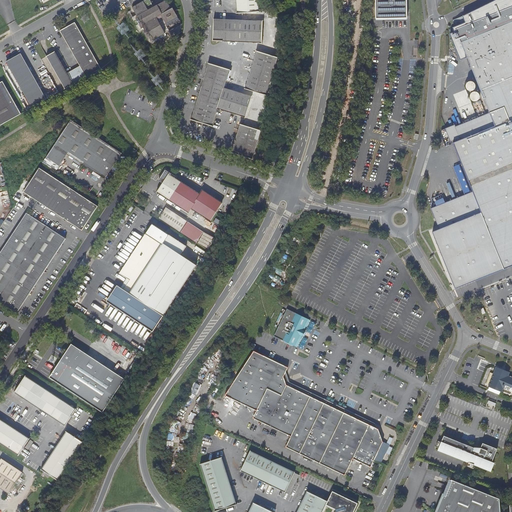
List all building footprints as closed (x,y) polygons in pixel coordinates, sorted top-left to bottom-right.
[(131,18),(139,33),(145,30),(153,43),(167,35),(160,22),(164,20),(166,23),(178,17),(173,8),(171,9),(165,0),(154,6),(150,0),(146,0),(133,8),(137,15),(131,18)] [(259,12),(257,0),(236,0),(237,13),(259,12)] [(407,18),(406,0),(375,0),(376,19),(407,18)] [(473,192),(431,208),(439,229),(433,232),(455,289),(511,266),(511,0),(495,0),(461,17),(464,23),(459,25),(458,21),(453,23),(455,27),(452,27),(454,32),(450,34),(452,40),(455,46),(460,60),(467,57),(472,69),(478,85),(466,89),(477,118),(455,127),(454,125),(445,129),(451,144),(454,143),(458,154),(473,192)] [(105,18),(96,2),(92,4),(101,20),(105,18)] [(262,43),(263,22),(213,20),(213,41),(262,43)] [(67,74),(73,84),(101,69),(75,22),(60,31),(80,66),(67,74)] [(65,89),(73,84),(67,74),(54,51),(47,56),(65,89)] [(246,89),(266,95),(275,65),(278,57),(257,51),(246,89)] [(32,108),(47,99),(21,53),(6,62),(32,108)] [(205,76),(225,82),(229,70),(209,64),(205,76)] [(225,82),(205,76),(191,120),(211,126),(217,108),(245,117),(251,97),(223,88),(225,82)] [(0,82),(0,125),(9,121),(22,114),(3,81),(0,82)] [(105,178),(121,154),(122,153),(71,119),(60,136),(47,157),(60,165),(68,154),(105,178)] [(232,153),(252,159),(261,130),(241,124),(232,153)] [(260,161),(263,154),(256,152),(253,159),(260,161)] [(39,168),(24,192),(83,230),(98,206),(39,168)] [(165,170),(158,180),(163,183),(157,192),(189,213),(192,209),(211,221),(222,204),(203,191),(201,195),(175,178),(176,177),(165,170)] [(26,213),(0,253),(0,300),(18,312),(66,239),(26,213)] [(197,242),(204,231),(188,221),(180,232),(197,242)] [(120,273),(127,277),(131,280),(125,289),(121,286),(119,285),(108,299),(153,329),(196,265),(180,255),(186,246),(153,224),(120,273)] [(209,249),(216,238),(204,231),(198,243),(209,249)] [(131,280),(127,277),(121,286),(125,289),(131,280)] [(297,347),(310,319),(286,308),(274,336),(297,347)] [(120,386),(125,379),(71,344),(50,377),(103,412),(120,386)] [(352,459),(370,467),(382,442),(380,436),(378,429),(287,384),(285,380),(284,376),(288,367),(251,350),(243,363),(224,394),(256,410),(252,417),(290,436),(285,446),(344,475),(352,459)] [(509,373),(496,368),(494,374),(490,372),(485,384),(489,386),(489,387),(488,390),(499,395),(501,391),(510,395),(511,392),(511,377),(508,376),(509,373)] [(65,425),(76,410),(25,376),(15,392),(65,425)] [(0,419),(0,442),(19,455),(29,439),(0,419)] [(57,480),(82,442),(67,432),(42,470),(44,472),(43,474),(49,478),(50,476),(57,480)] [(437,451),(490,471),(494,462),(491,461),(496,448),(481,443),(479,450),(443,436),(440,443),(438,448),(437,451)] [(33,442),(30,440),(25,447),(28,450),(33,442)] [(250,451),(241,470),(289,493),(298,475),(250,451)] [(0,487),(8,493),(22,472),(1,458),(0,460),(0,487)] [(235,505),(220,458),(201,464),(216,511),(235,505)] [(500,511),(499,498),(452,480),(451,480),(450,480),(451,481),(445,496),(443,495),(441,501),(442,501),(441,504),(440,504),(436,511),(500,511)] [(297,511),(321,511),(326,504),(335,509),(335,511),(352,511),(357,503),(332,491),(327,501),(307,491),(297,511)] [(273,511),(255,503),(250,511),(273,511)]
